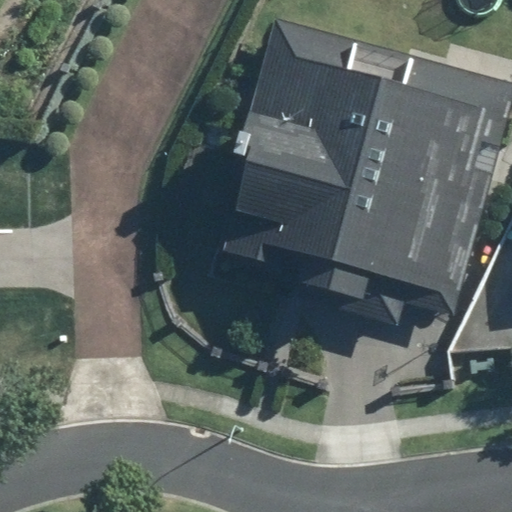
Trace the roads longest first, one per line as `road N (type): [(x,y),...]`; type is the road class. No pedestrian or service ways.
road 1 (residential): [(0,486),(55,463),(166,456),(305,498)]
road 2 (residential): [(305,498),(511,476)]
